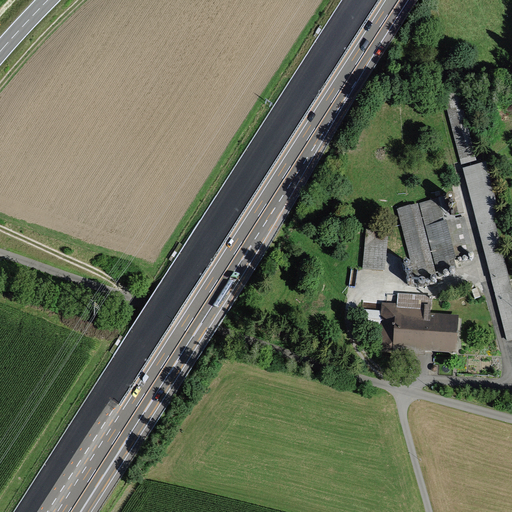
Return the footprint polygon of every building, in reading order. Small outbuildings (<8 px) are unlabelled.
[(461,164),(475,161),(455,87),(442,90),(461,164)] [(485,166),(462,172),(508,341),(511,340),(511,293),(493,223),(500,221),(485,166)] [(443,200),(398,212),(416,279),(445,271),(443,262),(471,255),(462,221),(450,224),(443,200)] [(361,267),(383,270),(387,234),(365,231),(361,267)] [(382,350),(456,354),(458,320),(428,319),(429,300),(400,298),(400,307),(384,306),(382,350)]
